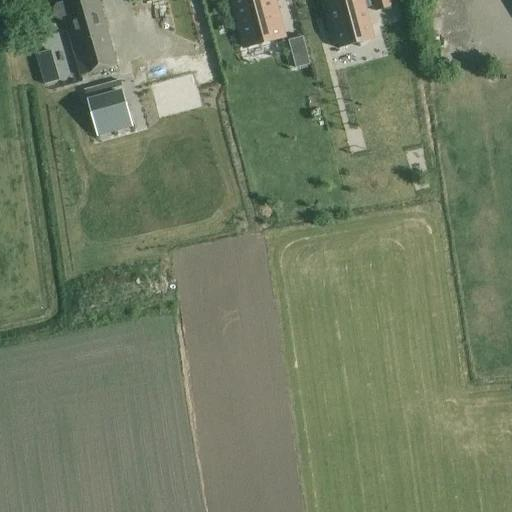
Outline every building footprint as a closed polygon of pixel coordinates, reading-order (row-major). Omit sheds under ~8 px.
[(106,33),(97,0),(63,0),(60,1),(61,5),(58,6),(55,12),(57,20),(62,23),(65,22),(80,77),(119,67),(110,32),(106,33)] [(272,0),(233,0),(246,47),(283,37),(272,0)] [(325,0),(339,48),(375,39),(367,7),(374,5),(376,11),(392,7),(389,0),(325,0)] [(302,37),(288,41),(296,68),(310,64),(302,37)] [(204,72),(214,148),(255,143),(245,67),(204,72)] [(153,82),(165,160),(195,156),(183,77),(153,82)] [(91,110),(88,110),(95,138),(98,137),(131,128),(123,101),(91,110)]
